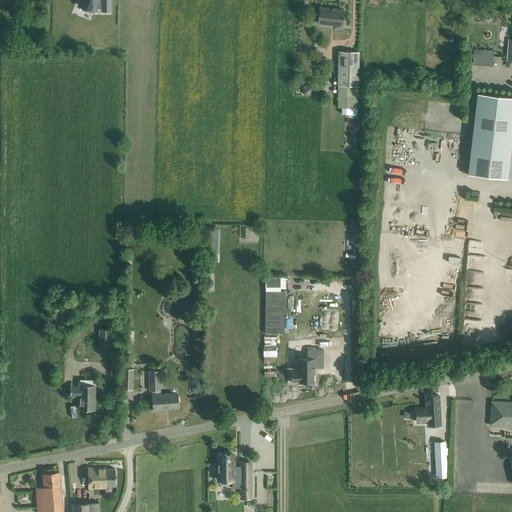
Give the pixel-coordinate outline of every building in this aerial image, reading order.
[(80,0),(79,6),(93,11),(94,8),(101,9),(101,12),(111,12),(111,0),(80,0)] [(319,7),(317,23),(342,26),(344,10),(319,7)] [(466,45),(465,53),(474,54),(474,49),(472,45),(466,45)] [(476,48),(475,64),(495,64),(496,48),(476,48)] [(339,51),(338,86),(338,96),(358,96),(358,86),(359,52),(339,51)] [(511,117),(511,97),(477,93),(475,113),(511,117)] [(207,253),(207,261),(219,261),(219,253),(220,229),(208,229),(207,253)] [(308,321),(310,327),(324,324),(320,303),(287,310),(290,325),(308,321)] [(111,330),(99,329),(99,354),(110,354),(111,330)] [(298,386),(313,383),(310,368),(318,367),(315,350),(300,353),(302,361),(293,363),(296,375),(288,377),(290,387),(298,385),(298,386)] [(123,357),(123,363),(122,389),(133,390),(133,369),(129,369),(130,357),(123,357)] [(149,371),(149,385),(149,391),(152,391),(154,411),(162,410),(162,409),(178,408),(178,398),(177,393),(160,395),(160,371),(149,371)] [(70,386),(70,397),(79,397),(79,410),(86,410),(86,411),(92,411),(92,410),(95,410),(95,386),(95,380),(80,380),(79,386),(70,386)] [(417,410),(418,420),(418,422),(428,421),(428,424),(440,423),(439,405),(438,395),(427,396),(427,409),(417,410)] [(511,402),(492,402),(491,412),(491,424),(511,426),(511,423),(511,402)] [(434,442),(436,462),(447,461),(446,441),(434,442)] [(218,463),(215,463),(215,471),(218,471),(218,480),(232,480),(234,480),(234,469),(234,454),(218,454),(218,463)] [(234,480),(232,480),(232,488),(251,488),(251,462),(241,462),(240,469),(234,469),(234,480)] [(88,468),(88,478),(89,488),(116,487),(115,469),(105,469),(105,468),(88,468)] [(59,472),(43,474),(44,487),(36,487),(37,511),(61,511),(63,511),(59,472)] [(99,511),(99,503),(72,503),(72,511),(99,511)]
